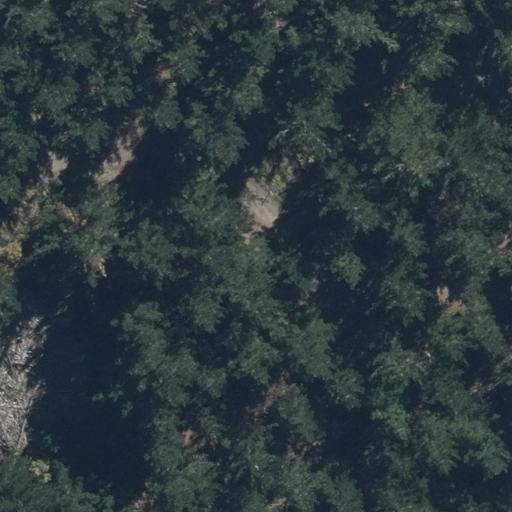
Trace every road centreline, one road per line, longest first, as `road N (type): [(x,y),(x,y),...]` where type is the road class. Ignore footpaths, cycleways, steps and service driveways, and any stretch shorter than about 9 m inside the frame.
road 1 (track): [(60,134),(225,202),(335,302),(482,157),(511,144)]
road 2 (track): [(0,149),(198,101),(453,0)]
